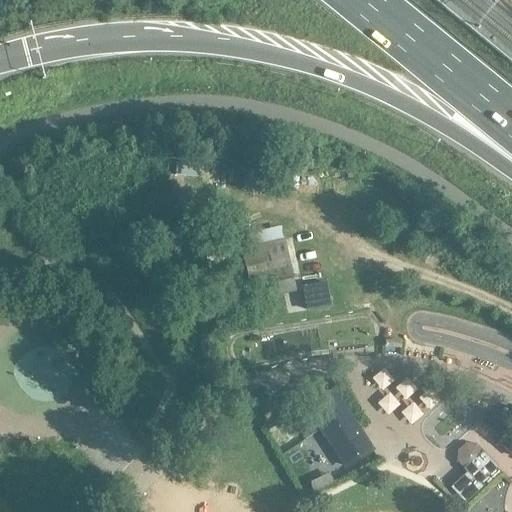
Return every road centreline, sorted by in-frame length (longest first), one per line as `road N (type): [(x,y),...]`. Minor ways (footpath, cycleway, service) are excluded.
road 1 (motorway): [(0,59),(82,40),(218,39),(353,80),(511,157)]
road 2 (motorway): [(363,0),(511,120)]
